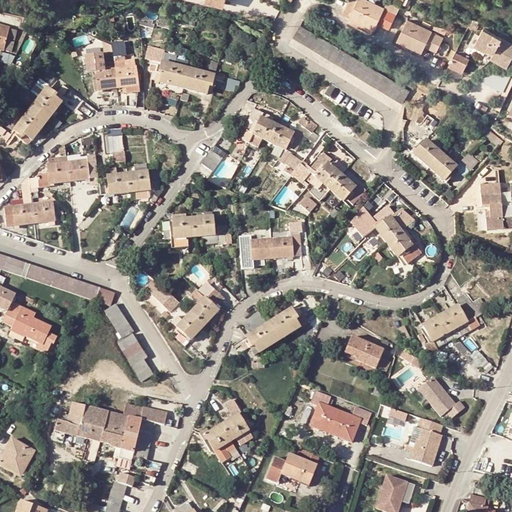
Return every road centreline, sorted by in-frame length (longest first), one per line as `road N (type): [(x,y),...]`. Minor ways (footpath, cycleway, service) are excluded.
road 1 (residential): [(372,160),(438,218),(448,251),(435,286),(404,306),(327,291),(261,293),(223,336),(196,396)]
road 2 (residential): [(205,145),(174,129),(108,121),(63,138),(0,194)]
road 3 (residential): [(303,0),(285,28),(285,44),(390,115),(389,141),(372,160)]
road 4 (residential): [(205,145),(256,85),(284,90),(372,160)]
road 5 (residential): [(511,364),(450,511)]
road 6 (residential): [(112,274),(205,145)]
road 7 (residential): [(112,274),(123,279),(196,396)]
road 8 (residential): [(196,396),(155,511)]
